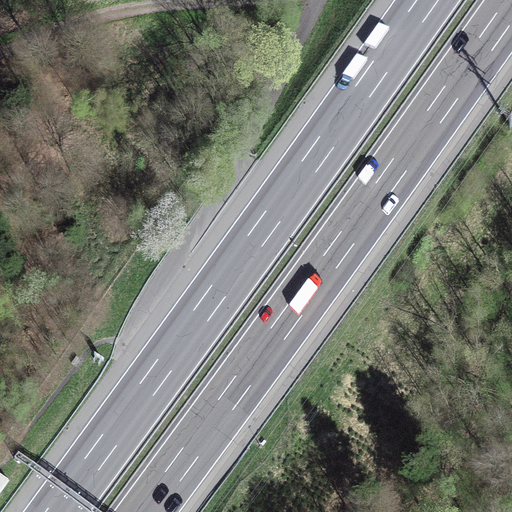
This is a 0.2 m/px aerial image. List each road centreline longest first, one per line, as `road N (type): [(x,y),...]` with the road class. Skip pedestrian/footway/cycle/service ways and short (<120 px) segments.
road 1 (motorway): [(427,0),(55,511)]
road 2 (motorway): [(145,511),(511,7)]
road 3 (track): [(192,0),(88,18),(0,54)]
